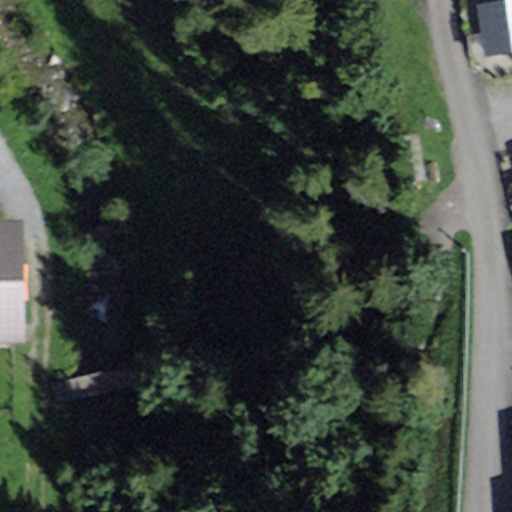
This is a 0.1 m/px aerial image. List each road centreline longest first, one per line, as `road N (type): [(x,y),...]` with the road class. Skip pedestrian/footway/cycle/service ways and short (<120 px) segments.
road 1 (residential): [(487,511),(494,361),(485,198),(445,0)]
road 2 (track): [(33,511),(41,274),(35,236),(0,158)]
